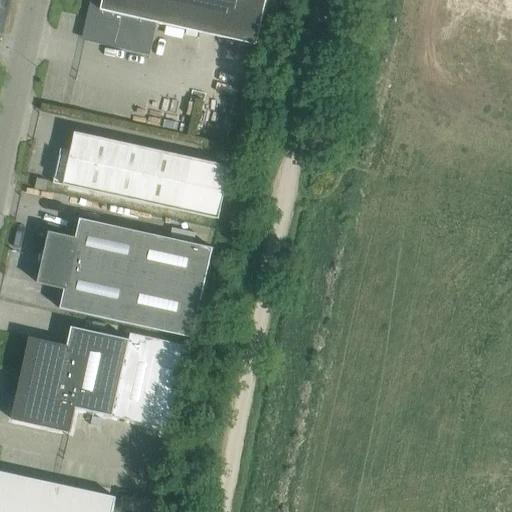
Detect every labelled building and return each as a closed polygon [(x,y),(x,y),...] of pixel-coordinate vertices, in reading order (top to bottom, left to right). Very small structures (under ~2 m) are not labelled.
[(93,0),(89,18),(84,39),(85,39),(148,53),(155,23),(257,46),(267,0),(93,0)] [(95,192),(219,220),(231,167),(75,133),(71,152),(61,149),(54,184),(95,193),(95,192)] [(47,181),(37,179),(35,188),(45,191),(47,181)] [(193,338),(213,249),(80,219),(76,239),(88,241),(77,292),(65,290),(61,309),(193,338)] [(88,241),(76,239),(50,233),(39,284),(65,290),(77,292),(88,241)] [(72,328),(68,346),(55,404),(76,409),(113,417),(130,340),(72,328)] [(130,340),(113,417),(173,430),(192,347),(131,334),(130,340)] [(55,404),(68,346),(30,338),(16,403),(11,402),(9,411),(14,412),(12,420),(70,433),(76,409),(55,404)] [(0,511),(113,511),(116,498),(0,472),(0,511)]
